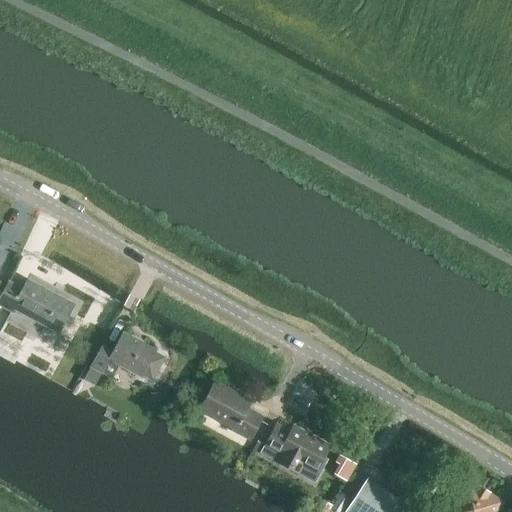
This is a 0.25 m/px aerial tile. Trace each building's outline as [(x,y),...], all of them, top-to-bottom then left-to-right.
[(73,305),(28,281),(27,281),(22,289),(9,282),(0,298),(0,306),(11,312),(12,311),(11,311),(13,308),(58,332),(73,305)] [(154,351),(155,350),(123,332),(113,350),(102,344),(82,380),(93,386),(101,373),(110,377),(117,364),(140,376),(141,375),(152,381),(165,357),(154,351)] [(250,439),(251,438),(262,417),(246,408),(250,402),(215,383),(200,410),(234,428),(233,430),(250,439)] [(265,445),(261,452),(311,479),(314,472),(329,445),(313,437),(294,426),(290,432),(276,425),(265,445)] [(440,511),(496,511),(503,502),(462,477),(440,511)] [(367,481),(346,511),(413,511),(414,510),(367,481)]
